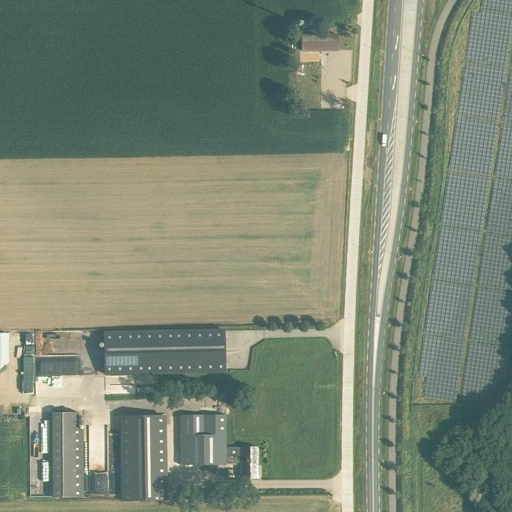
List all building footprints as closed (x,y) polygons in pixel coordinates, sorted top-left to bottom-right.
[(338,35),(302,36),(302,52),(338,51),(338,35)] [(226,329),(104,331),(104,374),(226,373),(226,329)] [(27,357),(26,334),(11,335),(12,358),(27,357)] [(36,393),(34,367),(25,368),(26,393),(36,393)] [(83,375),(83,367),(41,368),(41,376),(83,375)] [(76,498),(76,413),(52,413),(53,498),(76,498)] [(225,465),(225,455),(226,455),(226,448),(225,415),(180,415),(173,415),(173,435),(180,435),(181,466),(225,465)] [(120,500),(120,502),(167,501),(166,416),(119,417),(120,500)] [(109,472),(108,431),(94,431),(96,473),(109,472)] [(257,479),(257,448),(226,448),(226,455),(225,455),(225,465),(226,465),(226,464),(241,464),(241,479),(257,479)]
